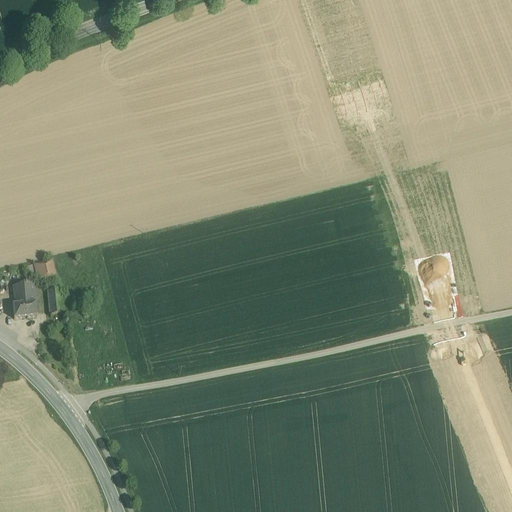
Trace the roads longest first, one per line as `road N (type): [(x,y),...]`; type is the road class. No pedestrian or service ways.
road 1 (track): [(63,409),(465,319),(511,316)]
road 2 (secondary): [(0,348),(63,409),(117,511)]
road 3 (secondary): [(166,0),(0,69)]
